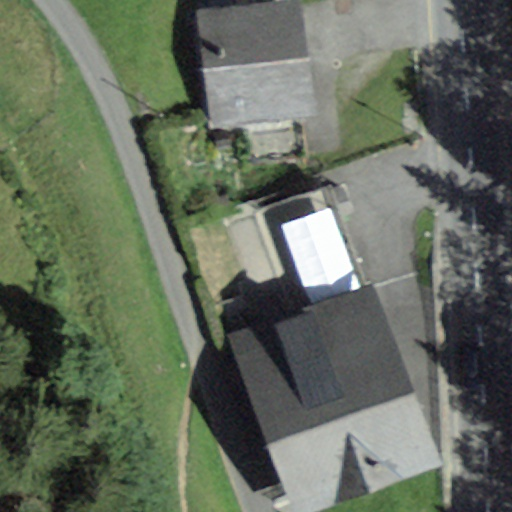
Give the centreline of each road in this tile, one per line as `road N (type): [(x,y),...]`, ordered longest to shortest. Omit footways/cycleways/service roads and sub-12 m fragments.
road 1 (secondary): [(487,511),(460,0)]
road 2 (track): [(46,0),(114,111),(200,357)]
road 3 (track): [(200,357),(255,511)]
